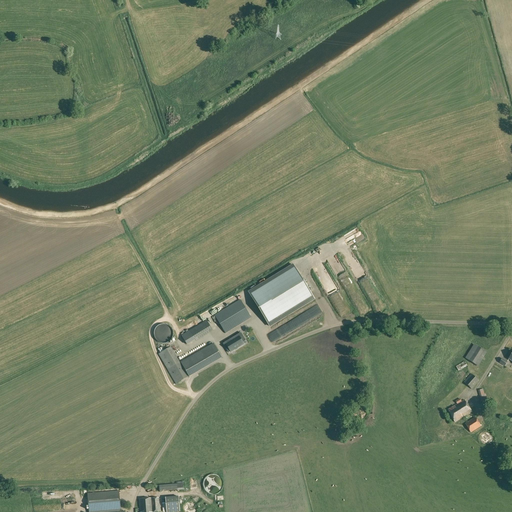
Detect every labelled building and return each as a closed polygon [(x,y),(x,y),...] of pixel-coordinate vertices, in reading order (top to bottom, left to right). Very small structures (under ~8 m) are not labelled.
[(300,263),(246,296),(265,329),(319,296),(300,263)] [(349,276),(343,280),(348,286),(345,287),(350,294),(358,289),(349,276)] [(327,290),(330,296),(332,295),(334,298),(342,293),(337,284),(327,290)] [(379,310),(386,307),(385,303),(382,304),(380,299),(381,298),(379,292),(372,295),(379,310)] [(342,296),(333,300),(337,308),(346,303),(342,296)] [(214,315),(225,334),(251,318),(240,299),(214,315)] [(361,313),(368,310),(364,299),(357,302),(361,313)] [(182,335),(187,345),(195,340),(195,341),(213,330),(207,320),(182,335)] [(226,344),(231,352),(244,344),(239,336),(226,344)] [(181,363),(189,377),(222,357),(214,344),(181,363)] [(466,358),(477,365),(486,352),(474,345),(466,358)] [(158,354),(176,384),(188,377),(171,347),(158,354)] [(499,363),(505,366),(508,361),(502,358),(499,363)] [(455,366),(459,371),(467,366),(464,361),(455,366)] [(464,382),(472,389),(479,381),(471,374),(464,382)] [(478,390),(482,404),(488,402),(486,394),(484,394),(483,389),(478,390)] [(448,410),(455,422),(472,412),(464,400),(462,402),(457,404),(448,410)] [(465,424),(471,433),(481,426),(475,417),(465,424)] [(159,485),(160,492),(184,490),(183,481),(177,482),(177,484),(159,485)] [(125,511),(121,511),(119,491),(88,493),(89,511),(125,511)] [(166,497),(166,511),(180,511),(179,496),(166,497)] [(140,499),(140,511),(155,511),(160,511),(159,498),(140,499)] [(185,507),(187,507),(186,511),(195,511),(196,503),(185,502),(185,507)]
